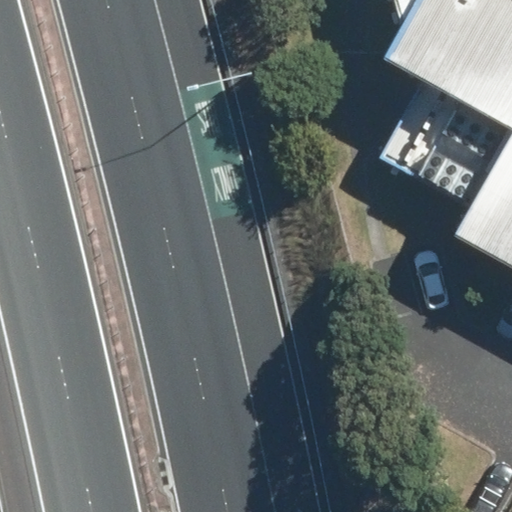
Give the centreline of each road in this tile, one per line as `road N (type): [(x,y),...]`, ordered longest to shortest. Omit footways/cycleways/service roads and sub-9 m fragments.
road 1 (motorway): [(115,0),(231,511)]
road 2 (motorway): [(60,511),(0,193)]
